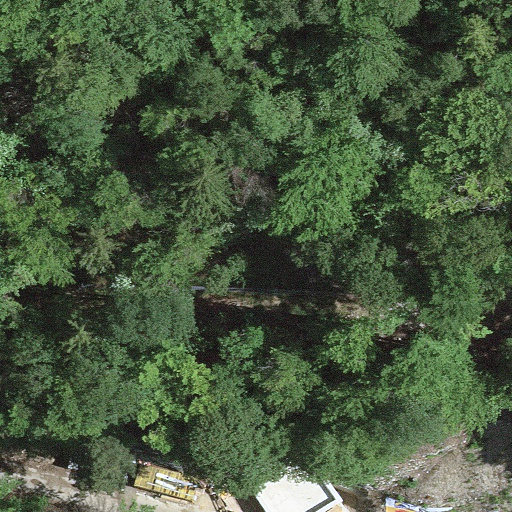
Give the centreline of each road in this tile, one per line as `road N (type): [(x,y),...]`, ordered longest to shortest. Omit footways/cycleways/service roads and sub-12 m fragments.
road 1 (primary): [(511,313),(0,84)]
road 2 (track): [(148,511),(0,468)]
